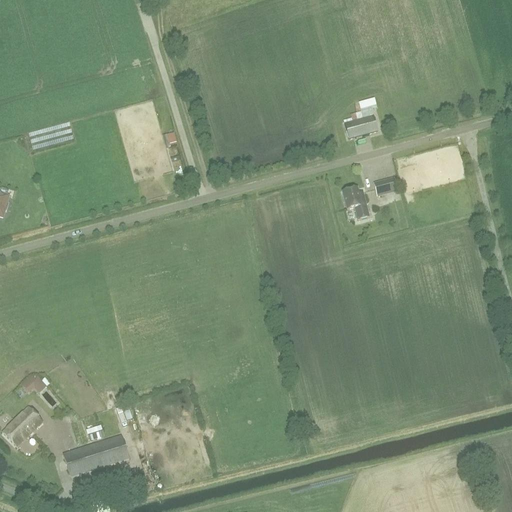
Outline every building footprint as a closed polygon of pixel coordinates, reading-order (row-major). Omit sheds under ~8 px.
[(363,120),(373,117),(369,102),(359,105),(363,120)] [(373,117),(363,120),(344,124),(348,141),(377,133),(373,117)] [(32,134),(34,149),(71,145),(69,129),(32,134)] [(169,147),(178,147),(178,133),(169,133),(169,147)] [(377,198),(397,193),(394,180),(374,185),(377,198)] [(358,222),(369,219),(363,194),(362,194),(363,196),(359,197),(357,190),(350,192),(342,193),(347,212),(354,210),(355,210),(358,222)] [(0,217),(3,218),(4,213),(6,212),(8,205),(7,203),(8,197),(0,194),(0,217)] [(24,386),(32,394),(36,389),(41,394),(48,387),(36,374),(24,386)] [(15,449),(41,424),(28,409),(1,434),(15,449)] [(121,432),(125,429),(115,412),(110,415),(121,432)] [(70,480),(129,461),(121,437),(63,455),(70,480)] [(25,451),(32,458),(42,449),(35,441),(25,451)]
